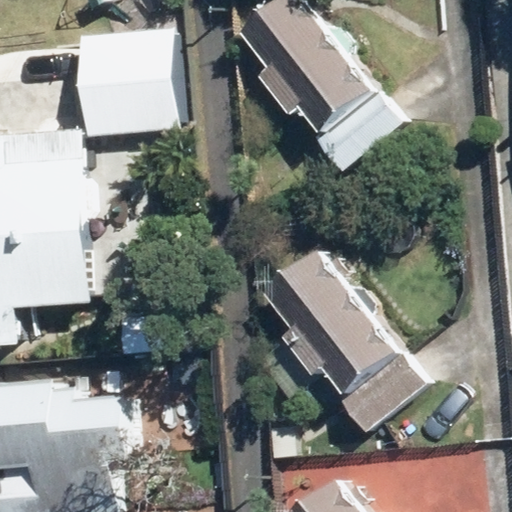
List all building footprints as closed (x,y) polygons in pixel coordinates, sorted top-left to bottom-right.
[(314,0),(299,0),(256,35),(336,131),(325,140),(352,173),(415,122),(314,0)] [(83,67),(86,121),(175,117),(172,63),(83,67)] [(0,135),(0,345),(33,343),(30,308),(105,301),(91,128),(0,135)] [(333,251),(281,293),(360,390),(350,398),(377,431),(439,381),(333,251)] [(0,380),(0,511),(133,511),(128,461),(151,459),(145,392),(93,396),(92,385),(71,387),(70,379),(13,384),(13,379),(0,380)] [(375,511),(351,482),(313,511),(375,511)]
